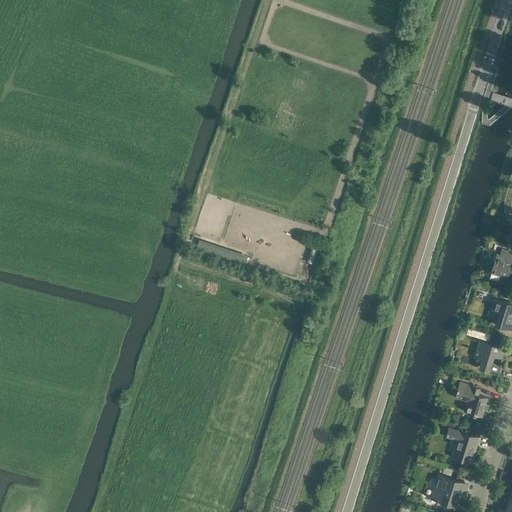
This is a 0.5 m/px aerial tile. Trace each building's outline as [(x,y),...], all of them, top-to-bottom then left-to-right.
[(248,256),(199,240),(196,249),(245,265),(248,256)] [(315,262),(318,246),(312,246),(309,261),(315,262)] [(497,253),(492,271),(490,277),(511,284),(511,281),(511,251),(502,248),(500,254),(497,253)] [(511,328),(511,301),(495,297),(491,308),(499,311),(496,323),(511,328)] [(480,339),(475,355),(483,358),(481,366),(499,372),(501,367),(493,362),(493,360),(494,354),(501,356),(505,346),(480,339)] [(481,388),(459,381),(454,397),(467,401),(464,410),(482,416),(488,397),(479,394),(481,388)] [(460,430),(449,427),(447,433),(448,433),(447,437),(457,440),(452,455),(471,461),(479,436),(460,430)] [(453,468),(444,466),(443,472),(451,474),(453,468)] [(457,505),(461,494),(465,481),(439,473),(431,497),(436,498),(436,499),(438,500),(438,499),(457,505)]
